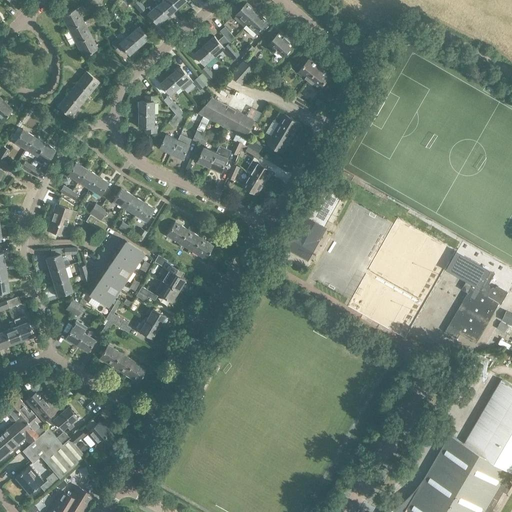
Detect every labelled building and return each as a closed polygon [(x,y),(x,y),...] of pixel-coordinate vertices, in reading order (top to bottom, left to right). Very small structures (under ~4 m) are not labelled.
[(127,6),(123,0),(122,0),(115,0),(114,2),(122,11),(128,6),(127,6)] [(140,13),(145,8),(138,0),(136,0),(132,4),(140,13)] [(177,8),(170,0),(161,0),(156,4),(167,17),(177,8)] [(235,14),(236,15),(234,18),(244,26),(246,24),(258,11),(247,1),(235,14)] [(167,17),(156,4),(146,13),(157,25),(167,17)] [(84,21),(77,8),(61,16),(68,30),(84,21)] [(269,21),(258,11),(246,24),(257,34),(269,21)] [(84,21),(68,30),(75,43),(91,35),(84,21)] [(128,34),(138,46),(148,37),(138,26),(128,34)] [(220,30),(230,42),(235,37),(225,26),(220,30)] [(294,45),(280,32),(267,47),(274,53),(276,49),(284,56),(294,45)] [(116,38),(111,43),(117,51),(122,47),(128,54),(138,46),(128,34),(119,42),(116,38)] [(98,48),(91,35),(75,43),(82,57),(98,48)] [(215,56),(225,47),(214,35),(204,44),(215,56)] [(246,57),(255,48),(249,43),(239,54),(244,59),(246,57)] [(215,56),(204,44),(194,53),(205,65),(215,56)] [(239,53),(231,44),(225,49),(234,58),(239,53)] [(246,57),(244,59),(230,75),(242,85),(257,68),(246,57)] [(319,67),(309,59),(298,72),(308,80),(319,67)] [(215,75),(206,65),(200,70),(209,80),(213,84),(218,80),(214,76),(215,75)] [(190,78),(180,66),(171,74),(180,86),(190,78)] [(288,82),(297,72),(291,67),(282,77),(288,82)] [(330,76),(319,67),(308,80),(307,81),(318,90),(330,76)] [(100,82),(86,70),(76,82),(90,93),(100,82)] [(171,74),(170,74),(160,83),(171,95),(181,86),(180,86),(171,74)] [(197,77),(193,81),(193,82),(200,90),(206,85),(198,76),(197,77)] [(76,82),(66,94),(80,105),(90,93),(76,82)] [(80,105),(66,94),(57,106),(70,117),(80,105)] [(139,101),(139,114),(154,114),(154,103),(157,103),(157,95),(144,95),(144,101),(139,101)] [(317,108),(307,102),(296,95),(292,101),(313,114),(317,108)] [(245,138),(255,120),(212,97),(198,113),(203,116),(209,119),(245,138)] [(0,121),(0,122),(12,109),(1,98),(0,99),(0,121)] [(185,114),(174,101),(169,105),(176,114),(185,114)] [(284,113),(266,143),(282,153),(301,123),(284,113)] [(157,125),(154,125),(154,114),(139,114),(139,127),(144,127),(144,133),(157,133),(157,125)] [(185,114),(176,114),(168,122),(174,127),(185,114)] [(197,129),(203,132),(209,119),(203,116),(197,129)] [(22,129),(14,141),(25,148),(33,136),(22,129)] [(197,129),(192,139),(199,142),(203,132),(197,129)] [(203,132),(199,142),(204,145),(209,134),(203,132)] [(178,140),(178,139),(172,154),(183,158),(189,144),(191,139),(180,134),(178,140)] [(172,154),(178,139),(166,135),(160,149),(172,154)] [(43,142),(33,136),(25,148),(35,155),(43,142)] [(236,140),(231,151),(238,155),(239,152),(243,143),(236,140)] [(43,142),(35,155),(46,162),(54,149),(43,142)] [(243,143),(239,152),(243,154),(244,153),(257,160),(261,154),(248,146),(248,147),(245,145),(243,143)] [(0,150),(0,157),(3,159),(10,150),(3,146),(0,150)] [(216,153),(216,152),(204,146),(197,161),(209,167),(216,153)] [(216,153),(209,167),(221,172),(230,151),(219,147),(216,153)] [(26,170),(30,164),(24,160),(20,166),(26,170)] [(273,170),(257,161),(249,173),(265,183),(273,170)] [(67,174),(78,181),(86,169),(75,162),(67,174)] [(234,163),(227,176),(234,180),(240,167),(234,163)] [(40,170),(30,164),(26,170),(36,176),(40,170)] [(88,188),(96,175),(86,169),(78,181),(88,188)] [(265,183),(249,173),(242,186),(257,195),(265,183)] [(107,182),(96,175),(88,188),(99,195),(107,182)] [(309,217),(292,246),(306,254),(323,225),(325,220),(326,221),(340,198),(339,197),(343,191),(326,182),(323,188),(322,188),(310,207),(308,211),(312,213),(309,217)] [(67,195),(71,189),(63,184),(59,191),(66,195),(67,195)] [(112,200),(123,207),(131,194),(120,188),(112,200)] [(73,190),(71,189),(67,195),(74,200),(78,194),(73,190)] [(134,214),(141,201),(131,194),(123,207),(134,214)] [(55,204),(47,229),(67,236),(76,210),(71,209),(72,204),(61,197),(58,205),(55,204)] [(152,208),(141,201),(134,214),(145,221),(152,208)] [(95,216),(101,206),(95,203),(89,212),(90,213),(95,216)] [(101,206),(95,216),(100,220),(107,210),(102,207),(101,206)] [(90,213),(86,219),(103,231),(107,224),(100,220),(95,216),(90,213)] [(128,225),(122,221),(118,227),(124,231),(128,225)] [(179,243),(188,229),(175,221),(166,235),(179,243)] [(147,231),(141,228),(135,237),(141,241),(147,231)] [(201,237),(188,229),(179,243),(192,251),(201,237)] [(201,237),(192,251),(204,259),(213,245),(201,237)] [(125,241),(119,250),(136,262),(143,252),(125,241)] [(136,262),(119,250),(113,259),(130,271),(136,262)] [(462,302),(445,331),(457,338),(458,337),(457,337),(460,333),(465,336),(468,338),(476,342),(493,313),(499,303),(501,304),(508,292),(498,286),(491,288),(487,296),(483,293),(488,284),(492,278),(495,273),(457,251),(446,270),(466,281),(461,289),(467,293),(462,302)] [(45,258),(49,270),(63,266),(59,253),(45,258)] [(159,278),(161,280),(178,291),(185,279),(181,277),(184,272),(170,264),(171,263),(167,261),(167,260),(158,254),(154,261),(166,268),(159,278)] [(130,271),(113,259),(107,268),(124,280),(130,271)] [(80,274),(87,272),(85,265),(78,267),(80,274)] [(67,278),(64,268),(63,266),(49,270),(53,283),(67,278)] [(107,268),(101,277),(118,288),(124,280),(107,268)] [(87,272),(80,274),(83,282),(89,279),(87,272)] [(118,288),(101,277),(95,286),(112,297),(118,288)] [(0,292),(8,291),(6,278),(0,278),(0,292)] [(71,291),(67,278),(53,283),(56,295),(71,291)] [(178,291),(161,280),(160,280),(161,281),(155,290),(154,290),(154,291),(171,302),(178,291)] [(112,297),(95,286),(89,295),(106,307),(110,301),(114,304),(116,300),(112,297)] [(157,295),(141,286),(138,291),(148,296),(154,300),(157,295)] [(145,300),(148,296),(138,291),(136,295),(145,300)] [(8,308),(21,303),(18,296),(6,300),(6,301),(8,306),(8,308)] [(71,312),(78,301),(72,298),(65,308),(71,312)] [(128,307),(131,302),(125,298),(122,304),(128,307)] [(116,300),(114,304),(105,319),(108,320),(112,323),(128,332),(131,328),(126,325),(128,322),(113,313),(121,301),(117,299),(116,300)] [(78,302),(78,301),(71,312),(77,316),(84,305),(78,302)] [(152,307),(146,319),(158,327),(165,315),(152,307)] [(502,320),(511,324),(511,313),(506,310),(502,320)] [(27,320),(25,315),(14,319),(14,320),(22,339),(33,335),(27,320)] [(158,327),(146,319),(143,317),(136,329),(151,338),(158,327)] [(87,326),(76,319),(64,337),(76,344),(84,332),(87,326)] [(9,322),(11,327),(4,329),(10,344),(22,339),(14,320),(9,322)] [(112,323),(108,320),(97,337),(102,340),(112,323)] [(497,328),(504,332),(508,325),(501,321),(497,328)] [(0,347),(10,344),(4,329),(0,330),(0,347)] [(84,332),(76,344),(87,351),(95,339),(84,332)] [(98,359),(111,367),(120,353),(111,347),(107,344),(98,359)] [(134,360),(121,352),(112,366),(124,374),(134,360)] [(134,360),(124,374),(137,382),(146,368),(134,360)] [(495,511),(496,511),(493,509),(503,491),(507,493),(511,484),(511,483),(509,482),(511,478),(511,476),(511,385),(501,379),(464,443),(449,434),(423,479),(413,491),(408,496),(402,502),(391,509),(389,511),(495,511)] [(48,417),(55,411),(59,407),(54,401),(50,404),(37,389),(25,399),(43,421),(48,417)] [(18,393),(23,398),(27,395),(23,390),(18,393)] [(13,425),(24,437),(29,443),(45,428),(29,410),(28,411),(17,399),(10,405),(9,404),(2,409),(14,423),(13,425)] [(55,411),(48,417),(55,426),(57,424),(62,430),(67,426),(69,429),(74,425),(71,422),(78,417),(76,415),(77,414),(71,407),(70,408),(68,406),(58,414),(55,411)] [(87,434),(83,438),(90,447),(94,443),(96,444),(95,445),(95,447),(98,450),(100,451),(101,450),(102,451),(117,438),(100,419),(96,423),(88,430),(85,432),(87,434)] [(0,458),(24,437),(13,425),(0,435),(0,458)] [(62,444),(56,437),(48,428),(22,450),(32,462),(40,456),(53,471),(59,478),(85,456),(77,446),(75,443),(70,437),(62,444)] [(80,428),(69,437),(70,437),(75,443),(85,434),(80,428)] [(70,437),(69,437),(64,431),(56,437),(62,444),(70,437)] [(82,442),(77,446),(82,452),(87,448),(82,442)] [(41,481),(28,465),(14,477),(27,492),(41,481)] [(59,478),(53,471),(45,478),(47,479),(52,485),(59,478)] [(44,491),(52,485),(47,479),(39,486),(44,491)] [(61,489),(67,483),(63,479),(56,484),(61,489)] [(82,511),(93,495),(76,484),(70,495),(62,489),(47,511),(82,511)]
